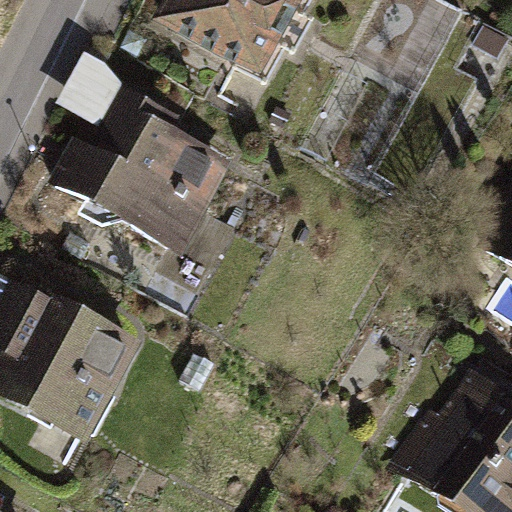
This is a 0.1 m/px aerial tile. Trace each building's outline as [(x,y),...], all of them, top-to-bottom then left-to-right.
[(329,0),(187,0),(168,37),(279,95),(329,0)] [(178,124),(116,93),(63,201),(191,264),(237,174),(169,141),(178,124)] [(511,271),(511,229),(494,261),(511,271)] [(149,361),(19,292),(0,326),(0,357),(27,372),(6,411),(96,460),(149,361)] [(511,511),(511,403),(476,379),(443,428),(426,417),(392,468),(457,511),(511,511)]
